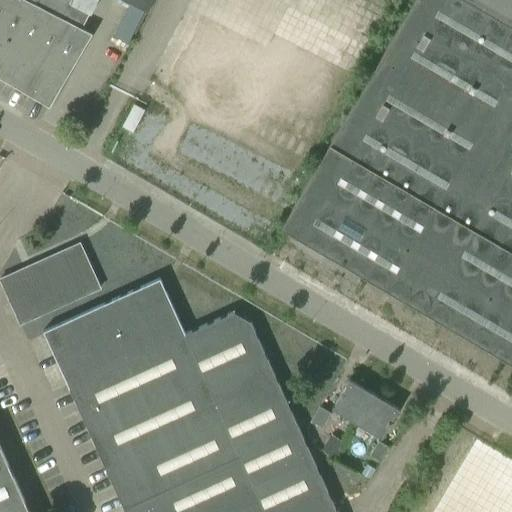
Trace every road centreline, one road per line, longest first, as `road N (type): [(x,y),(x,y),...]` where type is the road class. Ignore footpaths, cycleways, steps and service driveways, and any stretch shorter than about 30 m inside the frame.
road 1 (unclassified): [(511,428),(0,118)]
road 2 (unknown): [(0,329),(80,511)]
